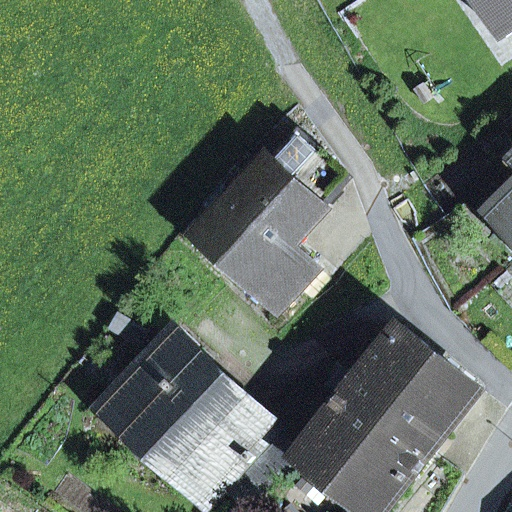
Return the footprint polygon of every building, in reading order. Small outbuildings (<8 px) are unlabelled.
[(511,0),(479,0),(491,16),(511,0)] [(316,265),(293,243),(352,179),(301,133),(203,239),(277,308),(316,265)] [(511,203),(499,216),(511,230),(511,203)] [(247,511),(301,457),(369,511),(385,511),(484,391),(403,326),(355,387),(329,363),(279,427),(280,429),(224,490),(247,511)] [(280,429),(279,427),(181,335),(115,404),(213,496),(221,488),(224,490),(280,429)]
